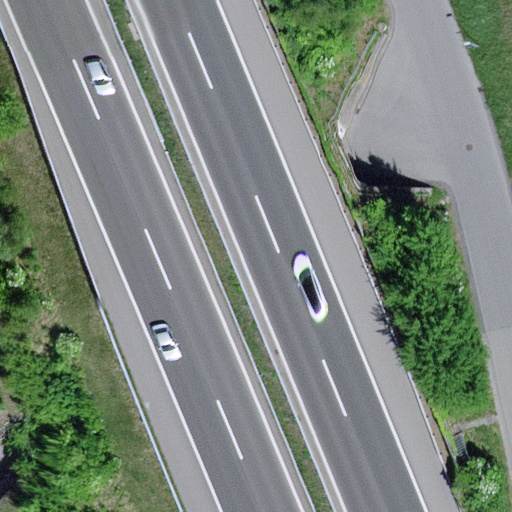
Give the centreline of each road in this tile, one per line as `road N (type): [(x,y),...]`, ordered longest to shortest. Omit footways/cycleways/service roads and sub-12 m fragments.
road 1 (residential): [(431,83),(0,484)]
road 2 (motorway): [(50,0),(266,511)]
road 3 (motorway): [(383,511),(293,272),(177,0)]
road 4 (residential): [(431,83),(511,360)]
